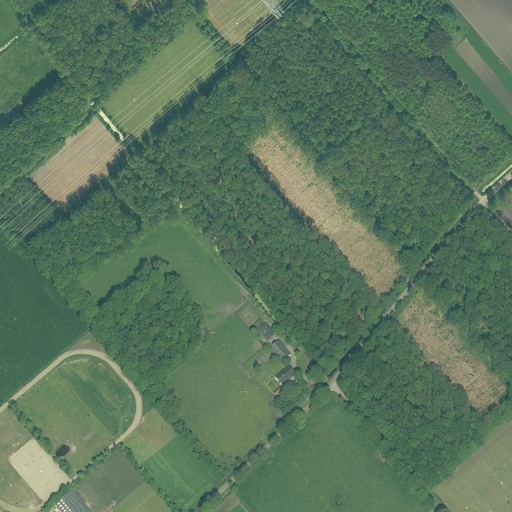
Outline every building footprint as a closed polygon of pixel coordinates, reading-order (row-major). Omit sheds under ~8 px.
[(268,342),(275,336),(269,329),(268,329),(263,323),(257,328),(259,331),(268,342)] [(286,348),(280,341),(270,350),(282,363),(291,355),(285,349),(286,348)] [(276,379),(283,387),(296,376),(289,367),(276,379)] [(285,393),(281,388),(274,394),(278,399),(285,393)] [(85,511),(70,494),(55,507),(59,511),(85,511)]
